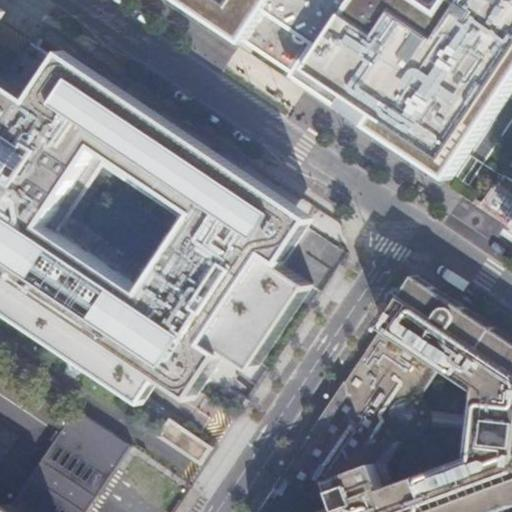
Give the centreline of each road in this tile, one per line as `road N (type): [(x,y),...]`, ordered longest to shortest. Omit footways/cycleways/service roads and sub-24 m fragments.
road 1 (residential): [(80,0),(413,223)]
road 2 (residential): [(218,511),(413,223)]
